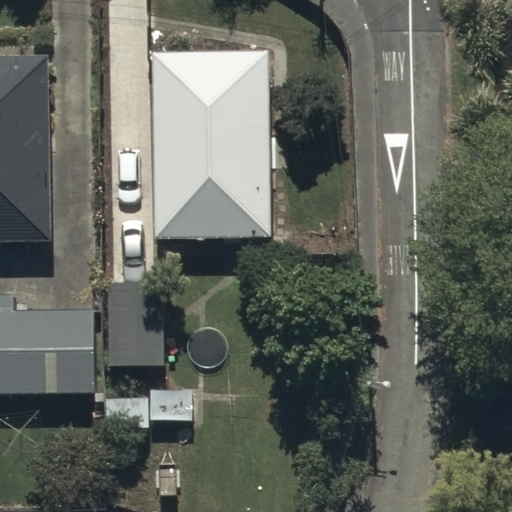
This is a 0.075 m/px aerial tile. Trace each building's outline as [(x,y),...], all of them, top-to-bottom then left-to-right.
[(273,52),(156,53),(157,239),(274,239),(273,52)] [(0,242),(56,242),(55,56),(0,56),(0,242)] [(167,283),(110,282),(110,366),(167,366),(167,283)] [(19,294),(0,294),(0,395),(98,394),(97,312),(19,313),(19,294)] [(198,390),(150,389),(150,400),(109,399),(108,429),(153,430),(154,421),(197,422),(198,390)]
